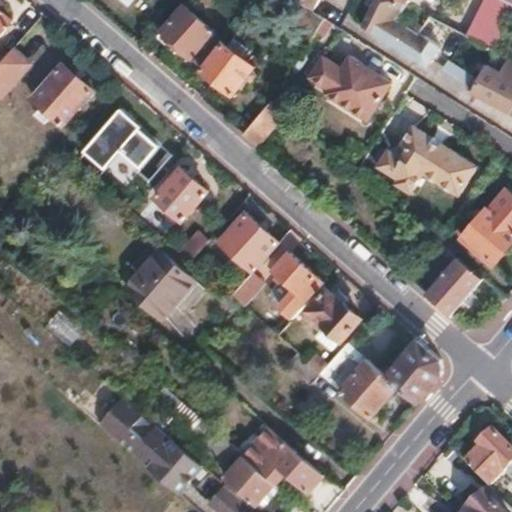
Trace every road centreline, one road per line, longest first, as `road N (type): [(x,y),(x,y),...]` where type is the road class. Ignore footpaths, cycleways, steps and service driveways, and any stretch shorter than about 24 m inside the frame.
road 1 (residential): [(483,369),(61,0)]
road 2 (residential): [(483,369),(353,511)]
